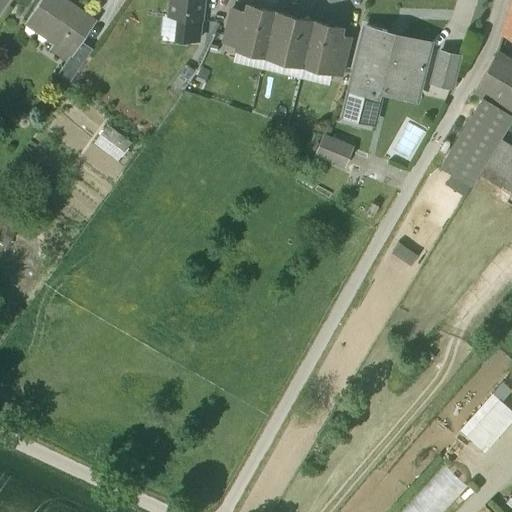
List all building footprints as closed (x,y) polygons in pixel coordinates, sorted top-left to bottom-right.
[(96,18),(68,0),(40,0),(30,17),(61,38),(55,47),(70,56),(71,57),(83,39),(96,18)] [(202,0),(170,0),(169,14),(178,15),(200,17),(201,17),(202,0)] [(511,0),(499,37),(511,39),(511,0)] [(275,11),(249,5),(247,12),(240,43),(239,47),(265,53),(275,11)] [(247,12),(233,8),(225,40),(240,43),(247,12)] [(314,20),(275,11),(265,53),(304,63),(314,20)] [(200,17),(178,15),(176,37),(198,40),(200,17)] [(343,27),(314,20),(304,63),(332,70),(341,35),(343,27)] [(386,29),(366,24),(350,88),(380,95),(384,78),(419,87),(429,43),(386,33),(386,29)] [(351,38),(341,35),(332,70),(343,72),(351,38)] [(83,39),(71,57),(70,56),(60,72),(70,78),(92,45),(83,39)] [(459,55),(440,50),(432,81),(451,86),(459,55)] [(500,139),(511,119),(511,57),(501,51),(476,91),(485,97),(442,166),(472,185),(479,173),(500,139)] [(374,121),(380,95),(350,88),(344,114),(374,121)] [(130,142),(106,125),(94,142),(118,159),(130,142)] [(351,148),(325,139),(319,154),(345,163),(351,148)] [(511,145),(500,139),(479,173),(511,193),(511,145)] [(9,210),(0,222),(22,238),(31,225),(9,210)] [(487,450),(511,422),(511,412),(499,401),(469,434),(487,450)] [(445,511),(468,488),(448,470),(408,511),(445,511)]
